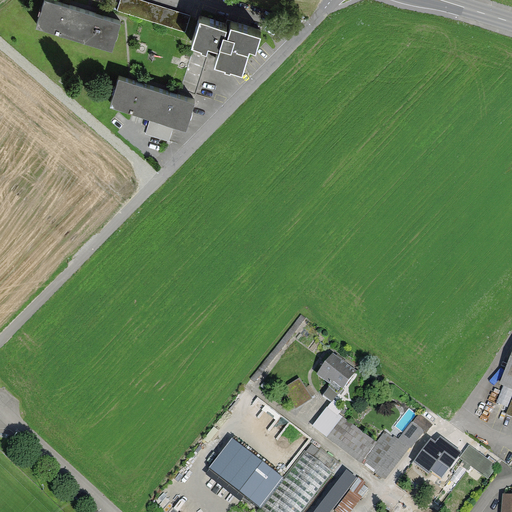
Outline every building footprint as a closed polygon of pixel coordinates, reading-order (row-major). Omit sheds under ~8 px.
[(56,0),(41,0),(34,23),(110,46),(118,19),(56,0)] [(138,0),(120,0),(117,10),(183,31),(188,15),(138,0)] [(212,19),(197,14),(190,35),(188,41),(204,45),(205,40),(216,44),(211,59),(240,68),(246,44),(253,46),(259,29),(228,19),(225,31),(221,30),(223,23),(212,19)] [(184,86),(199,90),(207,60),(192,56),(184,86)] [(117,76),(108,103),(184,127),(193,100),(117,76)] [(355,371),(327,352),(313,372),(341,392),(355,371)] [(297,407),(313,398),(302,377),(286,386),(297,407)] [(409,449),(424,429),(412,420),(395,441),(382,431),(374,443),(324,405),(309,425),(381,480),(407,447),(409,449)] [(258,506),(291,464),(249,431),(215,473),(258,506)] [(309,450),(333,470),(339,462),(315,442),(309,450)] [(447,468),(456,455),(439,442),(432,451),(427,447),(414,465),(426,474),(437,460),(447,468)] [(325,511),(347,486),(302,451),(291,464),(258,506),(265,511),(325,511)] [(339,511),(350,511),(371,487),(360,478),(335,509),(339,511)] [(511,511),(511,497),(501,496),(500,511),(511,511)]
